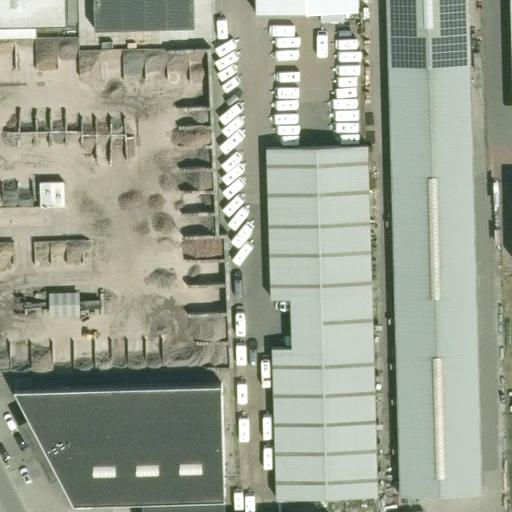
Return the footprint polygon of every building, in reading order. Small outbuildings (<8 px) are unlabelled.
[(0,0),(0,26),(67,25),(66,0),(0,0)] [(93,0),(95,30),(195,28),(193,0),(93,0)] [(357,0),(255,0),(256,14),(358,11),(357,0)] [(387,0),(390,64),(470,62),(467,0),(387,0)] [(263,148),(269,299),(370,295),(364,144),(263,148)] [(401,495),(481,493),(473,153),(393,155),(401,495)] [(64,182),(40,182),(41,206),(65,206),(64,182)] [(21,190),(0,191),(0,208),(21,207),(21,190)] [(230,212),(243,199),(237,193),(224,205),(230,212)] [(202,215),(216,215),(216,196),(202,195),(202,215)] [(39,243),(40,260),(70,259),(70,242),(39,243)] [(122,299),(123,287),(139,288),(141,274),(119,272),(118,282),(107,281),(105,297),(122,299)] [(237,300),(248,300),(247,275),(236,276),(237,300)] [(53,317),(82,317),(82,293),(53,293),(53,317)] [(130,294),(129,313),(159,314),(160,295),(130,294)] [(277,498),(378,495),(373,345),(273,347),(277,498)] [(74,503),(142,501),(142,511),(224,511),(224,499),(225,499),(222,383),(14,389),(29,418),(20,423),(50,480),(59,475),(74,503)] [(42,467),(34,471),(43,488),(51,483),(42,467)]
